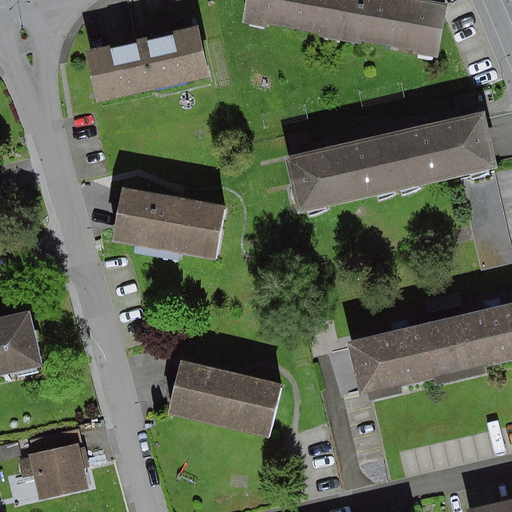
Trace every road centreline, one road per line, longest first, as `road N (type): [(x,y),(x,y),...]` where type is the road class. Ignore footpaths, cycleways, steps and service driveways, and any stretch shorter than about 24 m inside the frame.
road 1 (residential): [(150,511),(77,253)]
road 2 (residential): [(77,253),(0,10)]
road 3 (residential): [(306,511),(511,467)]
